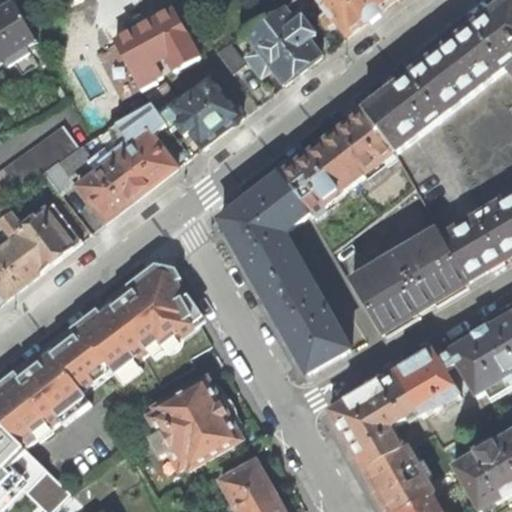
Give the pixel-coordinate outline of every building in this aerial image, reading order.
[(300,13),(309,7),(304,0),(300,0),(295,3),(300,13)] [(318,0),(326,10),(324,12),(334,25),(336,23),(349,40),(375,19),(399,0),(318,0)] [(28,51),(39,45),(16,2),(0,12),(0,67),(6,64),(8,68),(30,55),(28,51)] [(384,100),(365,114),(395,156),(509,69),(511,66),(511,3),(510,3),(486,22),(432,63),(384,100)] [(258,51),(247,60),(262,80),(273,72),(286,88),(305,73),(323,60),(311,44),(317,39),(303,21),(296,26),(284,11),(246,36),(258,51)] [(144,91),(158,83),(157,81),(162,78),(156,66),(168,59),(176,73),(200,60),(175,13),(146,29),(118,44),(144,91)] [(231,46),(219,55),(236,76),(248,67),(231,46)] [(147,97),(154,108),(168,127),(173,134),(179,130),(187,140),(192,136),(203,152),(224,136),(243,121),(213,82),(183,106),(164,83),(147,97)] [(99,139),(109,132),(114,130),(101,106),(105,103),(97,89),(73,102),(78,111),(81,110),(99,139)] [(126,154),(116,162),(143,198),(168,179),(179,171),(155,139),(168,127),(154,108),(114,130),(109,132),(126,154)] [(343,132),(324,146),(355,186),(364,179),(366,180),(396,157),(395,156),(365,114),(343,132)] [(0,208),(4,205),(47,175),(79,152),(65,131),(0,176),(0,208)] [(304,162),(284,177),(304,203),(311,216),(314,220),(346,196),(345,194),(355,186),(324,146),(304,162)] [(47,175),(62,196),(76,186),(73,181),(94,165),(83,149),(79,152),(47,175)] [(116,162),(79,191),(107,226),(118,217),(143,198),(116,162)] [(242,258),(263,294),(303,270),(285,238),(311,216),(304,203),(284,177),(230,218),(228,233),(234,244),(242,258)] [(511,199),(445,240),(471,284),(511,259),(511,199)] [(24,231),(4,205),(0,208),(0,225),(4,230),(15,245),(40,277),(63,260),(84,244),(55,208),(24,231)] [(0,233),(0,241),(7,250),(15,245),(4,230),(0,233)] [(433,307),(471,284),(445,240),(439,231),(352,284),(383,337),(433,307)] [(16,296),(40,277),(15,245),(7,250),(0,255),(0,291),(8,302),(16,296)] [(310,376),(352,352),(303,270),(263,294),(288,338),(310,376)] [(79,417),(92,407),(84,397),(113,374),(118,380),(145,360),(161,390),(169,383),(195,369),(190,361),(212,348),(172,278),(158,275),(133,293),(133,295),(125,300),(114,309),(113,309),(39,365),(40,366),(31,372),(21,380),(20,380),(0,395),(0,425),(25,451),(75,413),(79,417)] [(450,351),(451,352),(459,366),(478,398),(511,378),(511,315),(488,330),(487,329),(481,332),(475,336),(475,337),(450,351)] [(413,364),(398,373),(421,412),(424,417),(437,411),(438,412),(462,399),(448,374),(459,366),(451,352),(440,360),(434,351),(413,364)] [(330,413),(365,473),(405,450),(394,429),(421,412),(398,373),(363,393),(330,413)] [(186,469),(189,473),(242,443),(239,436),(245,432),(228,403),(218,385),(212,389),(209,383),(155,413),(158,418),(151,422),(160,439),(151,444),(160,460),(169,455),(179,473),(186,469)] [(124,448),(136,438),(123,420),(110,430),(124,448)] [(511,436),(454,470),(478,511),(485,511),(504,502),(506,502),(511,497),(511,436)] [(379,498),(386,511),(406,511),(434,496),(435,496),(408,448),(405,450),(365,473),(379,498)] [(161,511),(156,503),(128,454),(88,485),(109,511),(161,511)] [(258,511),(276,502),(269,489),(266,485),(267,484),(256,464),(220,484),(235,511),(258,511)] [(23,511),(0,489),(0,511),(23,511)] [(161,511),(170,511),(186,503),(178,490),(156,503),(161,511)] [(442,511),(434,496),(406,511),(442,511)] [(281,511),(276,502),(258,511),(281,511)]
